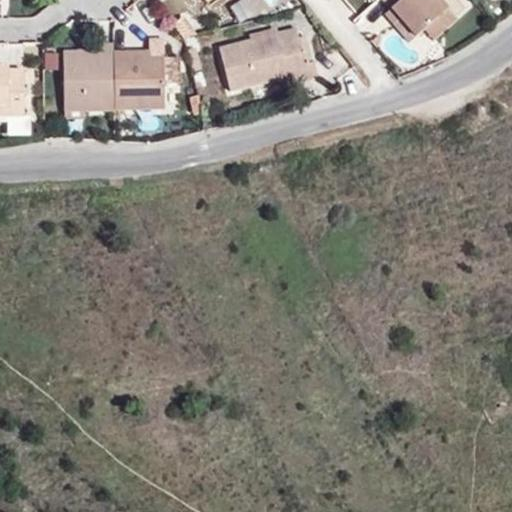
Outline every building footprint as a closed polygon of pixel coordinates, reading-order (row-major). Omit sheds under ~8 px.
[(374,0),(372,2),(406,43),(415,35),(438,14),(425,0),(374,0)] [(400,48),(406,43),(382,14),(376,19),(400,48)] [(438,14),(415,35),(424,45),(447,24),(438,14)] [(292,42),(289,31),(211,49),(220,92),(275,81),(277,87),(302,80),(299,67),(292,42)] [(140,50),(110,51),(111,107),(165,106),(164,86),(164,60),(163,37),(146,37),(147,50),(147,56),(140,56),(140,50)] [(110,51),(109,40),(89,40),(90,52),(63,53),(65,111),(111,110),(111,107),(110,51)] [(292,42),(299,67),(306,65),(300,40),(292,42)] [(194,78),(188,51),(180,53),(187,80),(194,78)] [(58,72),(57,54),(41,55),(42,73),(58,72)] [(172,61),(164,60),(164,86),(172,86),(172,61)] [(0,115),(31,114),(29,63),(0,64),(0,115)] [(299,67),(302,80),(310,78),(306,65),(299,67)] [(189,118),(196,117),(191,99),(184,101),(189,118)]
